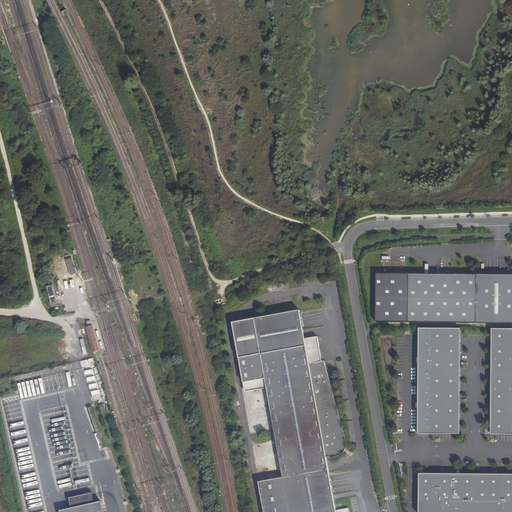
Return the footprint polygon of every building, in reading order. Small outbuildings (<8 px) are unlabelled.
[(476,274),(399,274),(398,322),(476,323),(476,274)] [(476,323),(511,323),(511,274),(476,274),(476,323)] [(47,285),(52,304),(57,302),(52,284),(47,285)] [(326,458),(335,456),(336,456),(337,455),(339,454),(341,453),(343,452),(344,450),(345,448),(345,446),(345,443),(345,441),(333,399),(334,398),(326,370),(324,370),(311,373),(305,339),(299,310),(232,322),(242,382),(265,377),(284,477),(259,482),(264,511),(349,511),(348,508),(336,511),(326,458)] [(93,353),(99,351),(92,324),(85,326),(93,353)] [(460,434),(461,328),(452,328),(419,328),(418,434),(460,434)] [(511,328),(492,329),(491,434),(511,434),(511,328)] [(324,370),(326,370),(338,368),(336,359),(324,361),(322,361),(318,337),(305,339),(311,373),(324,370)] [(89,405),(94,424),(101,422),(95,403),(89,405)] [(96,429),(101,447),(107,446),(102,427),(96,429)] [(511,511),(511,474),(419,473),(418,511),(511,511)] [(72,504),(95,499),(93,491),(71,496),(72,504)] [(105,511),(102,500),(62,509),(62,511),(105,511)]
